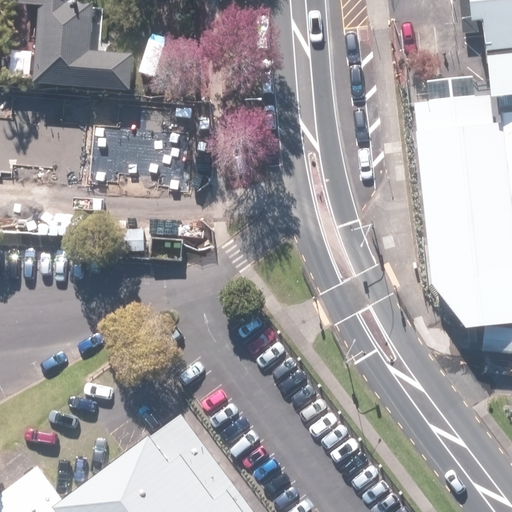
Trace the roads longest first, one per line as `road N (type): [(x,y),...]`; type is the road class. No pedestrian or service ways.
road 1 (secondary): [(417,405),(372,364),(306,225),(285,127),(297,72)]
road 2 (secondary): [(297,72),(316,105),(364,276),(415,354),(417,405)]
road 3 (secondary): [(417,405),(503,511)]
